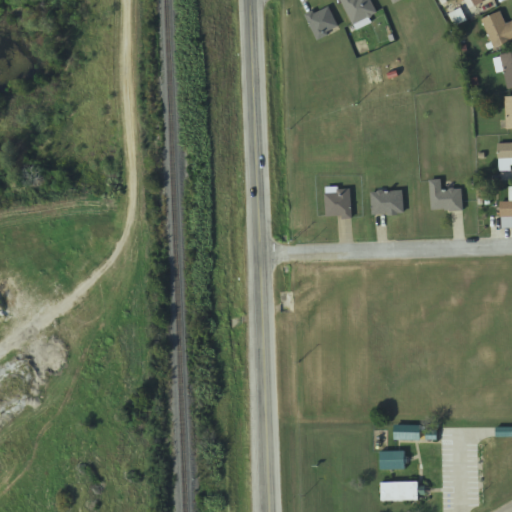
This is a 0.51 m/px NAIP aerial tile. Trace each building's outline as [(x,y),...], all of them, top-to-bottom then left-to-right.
[(354,27),(378,15),(370,0),(343,0),(341,1),(354,27)] [(468,0),(474,10),(492,0),(468,0)] [(317,40),(340,31),(329,8),(307,18),(317,40)] [(511,44),(511,23),(506,26),(503,14),(484,19),(493,50),(511,44)] [(511,89),(511,54),(501,57),(509,91),(511,89)] [(500,172),(511,171),(511,144),(499,144),(500,172)] [(463,191),(443,191),(443,181),(431,181),(431,213),(463,213),(463,191)] [(511,218),(511,186),(510,187),(510,203),(502,203),(502,218),(511,218)] [(352,219),(352,191),(327,191),(327,219),(352,219)] [(404,216),(404,193),(373,193),(373,216),(404,216)] [(395,441),(438,441),(438,432),(426,432),(426,427),(395,427),(395,441)] [(406,453),(381,453),(381,471),(406,471),(406,453)] [(420,503),(420,484),(382,484),(382,503),(420,503)]
